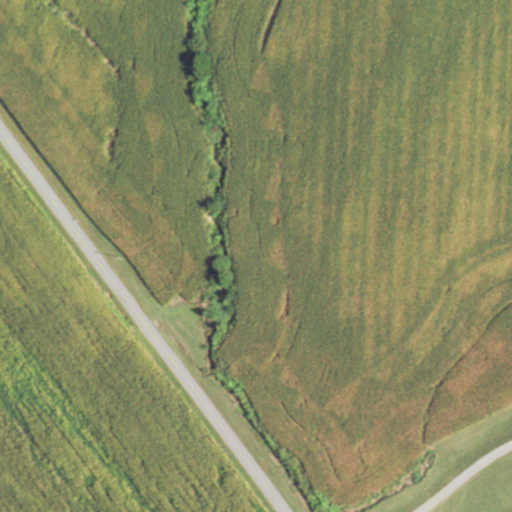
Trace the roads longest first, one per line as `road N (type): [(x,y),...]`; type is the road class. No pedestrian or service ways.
road 1 (secondary): [(289,511),(0,124)]
road 2 (residential): [(307,511),(511,417)]
